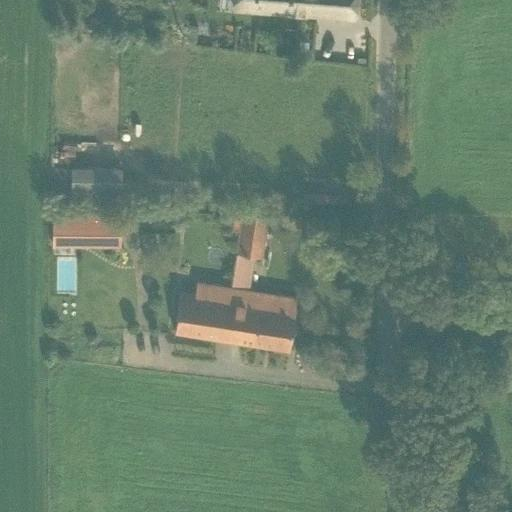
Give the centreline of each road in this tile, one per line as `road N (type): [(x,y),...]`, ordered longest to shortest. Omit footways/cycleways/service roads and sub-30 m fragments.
road 1 (unclassified): [(389,307),(387,0)]
road 2 (unclassified): [(419,511),(389,307)]
road 3 (unclassified): [(511,307),(389,307)]
